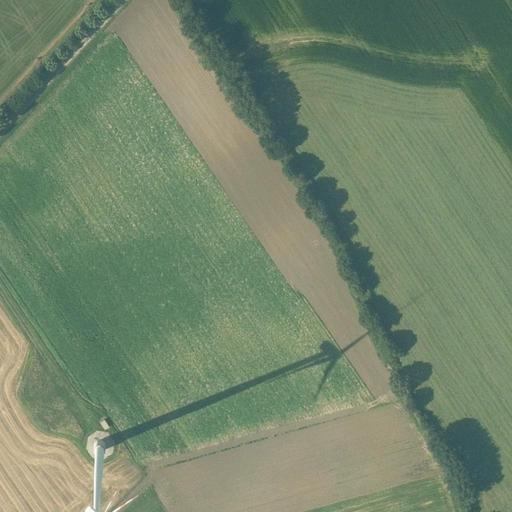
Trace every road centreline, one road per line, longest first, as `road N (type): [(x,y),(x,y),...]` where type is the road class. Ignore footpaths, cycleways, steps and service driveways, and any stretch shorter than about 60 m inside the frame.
road 1 (unclassified): [(0,132),(121,0)]
road 2 (track): [(0,284),(95,428)]
